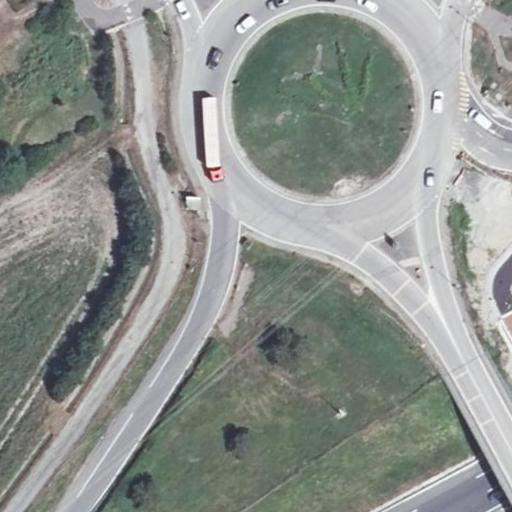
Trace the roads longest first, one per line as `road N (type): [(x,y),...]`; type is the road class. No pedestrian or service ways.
road 1 (track): [(129,12),(149,142),(175,230),(173,260),(84,415),(13,511)]
road 2 (motorway): [(230,184),(218,278),(203,318),(77,511)]
road 3 (secondary): [(444,328),(428,206),(437,151)]
road 4 (secondary): [(306,226),(361,253),(444,328)]
road 5 (secondary): [(306,226),(360,221),(392,206),(437,151)]
road 6 (secondary): [(444,328),(511,454)]
